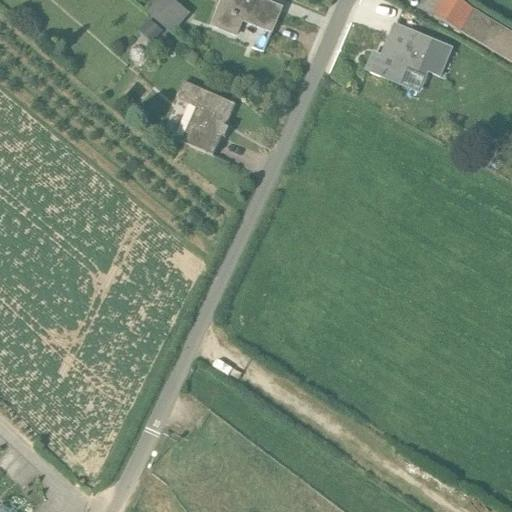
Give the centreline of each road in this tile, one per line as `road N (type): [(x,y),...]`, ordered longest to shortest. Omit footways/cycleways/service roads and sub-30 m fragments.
road 1 (unclassified): [(114,511),(344,0)]
road 2 (track): [(95,511),(0,431)]
